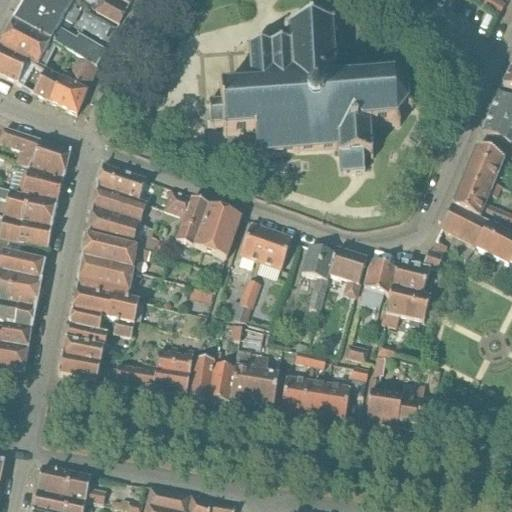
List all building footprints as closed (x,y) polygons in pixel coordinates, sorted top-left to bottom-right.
[(26,0),(13,23),(13,25),(50,44),(51,43),(57,47),(67,53),(72,56),(97,72),(104,58),(106,53),(79,37),(76,42),(64,34),(58,31),(61,26),(70,31),(72,27),(73,28),(80,15),(70,9),(73,5),(63,0),(26,0)] [(103,0),(96,14),(119,26),(127,12),(104,0),(103,0)] [(499,18),(506,7),(494,0),(470,0),(471,0),(499,18)] [(252,52),(252,47),(248,47),(248,52),(244,52),(244,55),(250,55),(252,88),(220,91),(221,102),(209,103),(211,127),(222,126),(223,137),(254,135),(256,158),(338,152),(340,176),(364,174),(364,162),(372,161),(370,126),(394,124),(397,129),(400,128),(397,123),(407,111),(412,112),(413,109),(408,108),(407,93),(412,90),(411,87),(406,89),(394,79),(395,74),(392,73),(391,78),(336,82),(333,42),(338,42),(338,38),(333,38),(332,29),(337,25),(333,22),(329,27),(290,31),(285,26),(283,29),(288,33),(289,49),(273,50),(272,45),(269,46),(269,50),(252,52)] [(37,68),(50,44),(13,25),(0,48),(0,49),(28,63),(37,68)] [(0,78),(18,87),(28,63),(0,49),(0,78)] [(87,95),(97,72),(72,56),(59,80),(62,81),(50,106),(77,119),(87,95)] [(511,70),(502,89),(511,94),(511,70)] [(62,81),(59,80),(46,73),(33,96),(50,106),(62,81)] [(490,115),(511,124),(511,101),(498,96),(490,115)] [(511,124),(490,115),(482,135),(501,142),(510,147),(511,142),(511,124)] [(16,169),(29,174),(63,185),(63,183),(70,155),(8,134),(4,133),(0,146),(0,148),(21,155),(16,169)] [(476,149),(461,187),(489,199),(496,202),(502,190),(494,187),(504,161),(476,149)] [(102,169),(97,190),(139,205),(146,184),(102,169)] [(16,170),(9,194),(11,196),(21,199),(58,207),(63,185),(29,174),(16,170)] [(485,208),(489,199),(461,187),(451,209),(478,222),(480,217),(491,221),(495,212),(485,208)] [(92,212),(138,228),(139,228),(146,207),(139,205),(97,190),(92,212)] [(52,233),(58,207),(21,199),(11,196),(9,194),(8,193),(0,191),(0,204),(7,206),(3,220),(52,233)] [(175,196),(176,194),(170,193),(164,212),(163,213),(179,219),(186,200),(175,196)] [(191,202),(183,220),(175,243),(193,250),(208,209),(191,202)] [(225,262),(240,220),(208,209),(193,250),(225,262)] [(441,234),(478,253),(491,228),(478,222),(451,209),(441,234)] [(135,241),(138,228),(92,212),(86,240),(140,252),(150,255),(152,256),(157,242),(144,238),(142,244),(135,241)] [(511,224),(511,217),(511,219),(495,212),(491,221),(510,229),(511,224)] [(48,253),(52,233),(3,220),(0,232),(0,242),(4,243),(26,248),(48,253)] [(511,238),(491,228),(478,253),(511,270),(511,238)] [(240,260),(262,267),(273,237),(251,229),(240,260)] [(273,237),(262,267),(281,274),(292,243),(273,237)] [(140,252),(86,240),(82,263),(131,274),(134,261),(147,265),(150,255),(140,252)] [(0,276),(41,286),(44,267),(23,262),(26,248),(4,243),(1,257),(2,258),(0,268),(0,276)] [(427,253),(422,270),(430,273),(437,275),(446,249),(436,245),(431,255),(427,253)] [(301,277),(327,285),(328,279),(334,257),(309,250),(301,277)] [(336,253),(334,257),(328,279),(348,286),(344,298),(355,302),(360,288),(359,288),(366,263),(336,253)] [(0,305),(35,311),(41,286),(0,276),(0,268),(2,258),(1,257),(0,257),(0,305)] [(127,304),(131,274),(82,263),(76,293),(127,304)] [(363,291),(391,298),(396,273),(370,264),(363,291)] [(398,264),(396,273),(391,298),(386,318),(383,317),(381,328),(396,331),(399,321),(423,326),(429,301),(421,300),(430,273),(422,270),(398,264)] [(247,284),(243,295),(256,300),(260,288),(247,284)] [(192,291),(189,302),(209,307),(212,296),(192,291)] [(72,314),(101,320),(116,323),(134,327),(138,305),(127,304),(76,293),(72,314)] [(251,313),(256,300),(243,295),(239,307),(233,305),(227,322),(240,326),(245,311),(251,313)] [(322,303),(312,300),(309,312),(319,315),(322,303)] [(35,311),(0,305),(0,326),(31,333),(35,311)] [(98,333),(101,320),(72,314),(70,327),(98,333)] [(131,341),(134,327),(116,323),(113,337),(131,341)] [(31,333),(0,326),(0,347),(28,352),(31,333)] [(107,335),(98,333),(70,327),(66,344),(104,352),(110,354),(112,347),(105,345),(107,335)] [(242,331),(233,329),(230,344),(239,346),(242,331)] [(104,352),(66,344),(62,361),(101,369),(104,352)] [(305,356),(307,348),(297,346),(295,354),(305,356)] [(0,373),(24,377),(28,352),(0,347),(0,373)] [(365,366),(368,353),(348,348),(345,360),(365,366)] [(398,353),(379,348),(376,359),(395,363),(398,353)] [(158,355),(156,369),(152,394),(186,399),(194,355),(187,354),(186,359),(177,357),(178,352),(171,351),(170,357),(158,355)] [(310,369),(311,359),(297,356),(295,366),(310,369)] [(190,400),(207,402),(213,368),(215,358),(207,357),(206,363),(196,362),(190,400)] [(235,370),(235,372),(229,405),(252,409),(259,360),(251,358),(248,372),(235,370)] [(325,367),(326,362),(311,359),(310,369),(324,372),(325,367)] [(269,361),(259,360),(252,409),(273,412),(278,377),(266,375),(269,361)] [(98,385),(101,369),(62,361),(58,378),(98,385)] [(381,365),(374,364),(372,378),(378,381),(381,365)] [(116,388),(152,394),(156,369),(142,367),(141,374),(119,370),(116,388)] [(235,372),(213,368),(207,402),(229,406),(229,405),(235,372)] [(363,399),(368,374),(354,370),(351,382),(357,383),(354,398),(363,399)] [(280,414),(302,418),(307,385),(286,382),(280,414)] [(397,432),(401,399),(378,396),(380,384),(370,383),(368,396),(370,396),(369,404),(367,404),(366,411),(368,412),(366,428),(380,430),(381,430),(397,432)] [(323,421),(328,389),(307,385),(302,418),(323,421)] [(401,399),(397,432),(418,435),(420,421),(433,423),(434,415),(436,403),(436,400),(423,398),(424,391),(414,390),(403,388),(401,399)] [(350,392),(328,389),(323,421),(344,425),(350,392)] [(42,471),(37,495),(86,505),(85,505),(103,509),(106,496),(91,493),(93,485),(90,484),(91,481),(42,471)] [(234,511),(235,511),(211,507),(191,499),(150,492),(145,511),(144,511),(234,511)] [(86,505),(37,495),(33,511),(84,511),(85,505),(86,505)] [(110,511),(113,511),(141,511),(142,509),(128,506),(129,504),(121,503),(120,506),(112,504),(110,511)]
